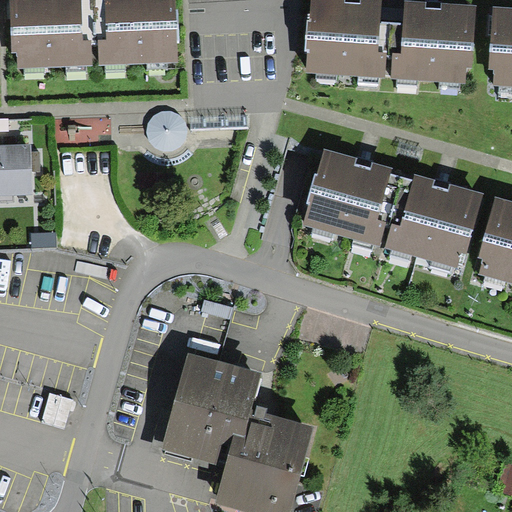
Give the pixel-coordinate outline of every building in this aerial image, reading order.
[(82,0),(9,0),(11,52),(18,52),(19,68),(93,65),(92,40),(84,40),(82,0)] [(106,0),(82,0),(84,40),(92,40),(100,40),(108,40),(106,0)] [(100,40),(100,65),(177,62),(175,0),(106,0),(108,40),(100,40)] [(383,83),(388,14),(309,8),(305,77),(383,83)] [(388,14),(383,83),(472,89),(477,20),(388,14)] [(511,23),(490,22),(486,89),(511,90),(511,23)] [(149,141),(155,149),(165,152),(176,150),(184,141),(186,130),(182,121),(175,115),(165,113),(156,116),(149,123),(147,132),(149,141)] [(8,118),(0,118),(0,131),(8,131),(8,118)] [(0,145),(0,196),(32,196),(30,145),(0,145)] [(378,253),(401,177),(324,154),(301,230),(378,253)] [(401,177),(378,253),(454,275),(477,199),(401,177)] [(511,207),(495,202),(474,277),(511,287),(511,207)] [(227,340),(238,304),(214,297),(203,334),(227,340)] [(260,375),(189,354),(161,449),(225,468),(216,502),(251,511),(288,511),(313,427),(250,409),(260,375)] [(73,400),(50,394),(42,422),(66,429),(69,415),(73,400)] [(505,488),(503,493),(511,496),(511,468),(505,465),(497,485),(505,488)]
